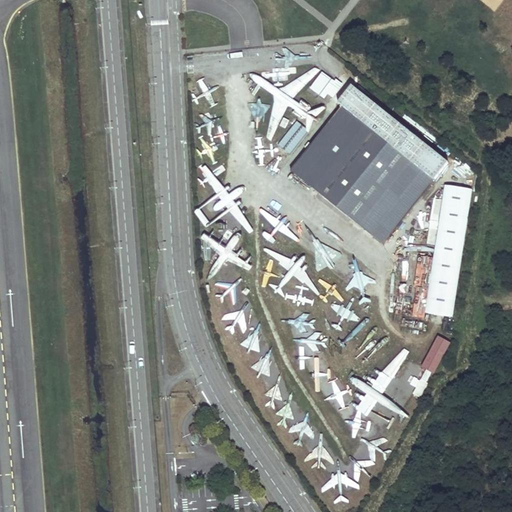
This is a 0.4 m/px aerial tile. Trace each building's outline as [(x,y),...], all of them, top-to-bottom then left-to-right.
[(294,95),(319,70),(312,63),(287,89),(294,95)] [(334,83),(322,73),(311,89),(324,98),(328,93),(332,96),(341,84),(336,80),(334,83)] [(291,170),(384,244),(435,180),(343,107),(291,170)] [(296,121),(280,145),(290,152),(307,128),(296,121)] [(426,312),(452,316),(472,189),(446,185),(426,312)] [(436,372),(450,340),(436,334),(422,366),(436,372)] [(420,397),(431,372),(425,369),(420,379),(414,376),(407,391),(420,397)]
